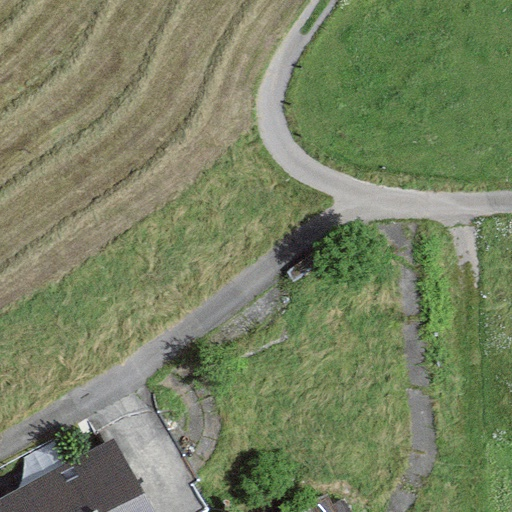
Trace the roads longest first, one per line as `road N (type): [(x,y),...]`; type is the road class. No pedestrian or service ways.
road 1 (track): [(511,198),(350,200),(70,395)]
road 2 (track): [(313,0),(264,73),(255,118),(275,156),(350,200)]
